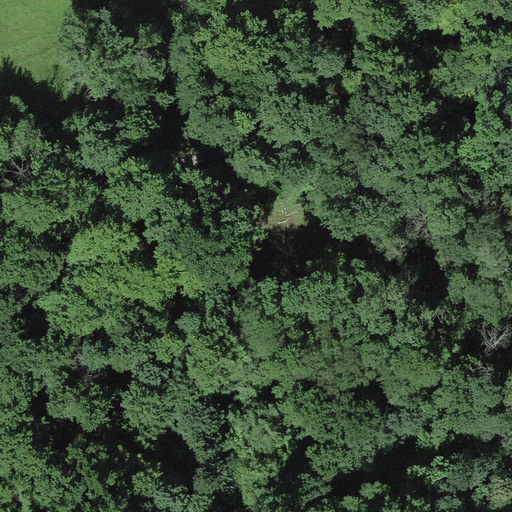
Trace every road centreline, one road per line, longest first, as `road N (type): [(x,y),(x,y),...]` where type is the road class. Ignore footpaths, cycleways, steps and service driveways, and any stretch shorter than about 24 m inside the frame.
road 1 (track): [(511,0),(368,89),(242,142),(185,162),(0,187)]
road 2 (track): [(185,162),(305,279),(511,377)]
road 3 (track): [(188,0),(200,20),(258,19),(303,0)]
